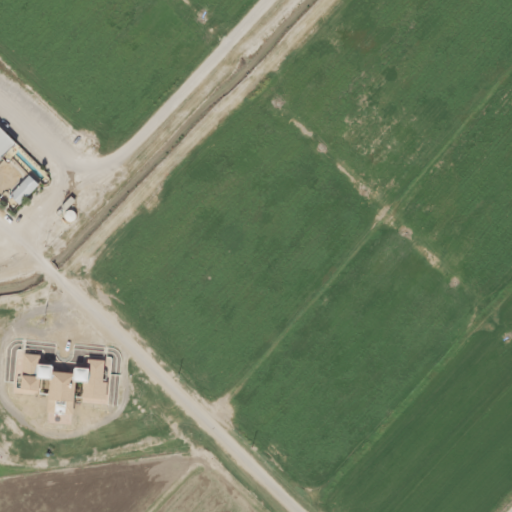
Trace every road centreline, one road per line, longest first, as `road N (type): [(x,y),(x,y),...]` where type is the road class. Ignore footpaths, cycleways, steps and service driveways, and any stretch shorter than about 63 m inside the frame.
road 1 (residential): [(295,511),(16,240)]
road 2 (track): [(266,0),(149,127),(16,240)]
